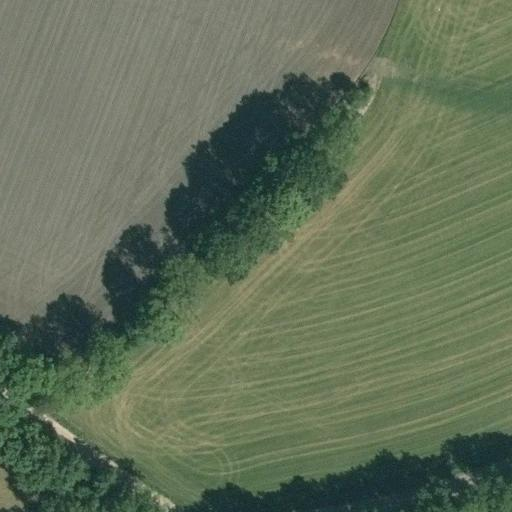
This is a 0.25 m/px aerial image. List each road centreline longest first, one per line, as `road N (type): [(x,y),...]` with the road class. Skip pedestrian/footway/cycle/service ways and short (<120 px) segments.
road 1 (track): [(0,394),(171,511)]
road 2 (unclassified): [(352,511),(511,466)]
